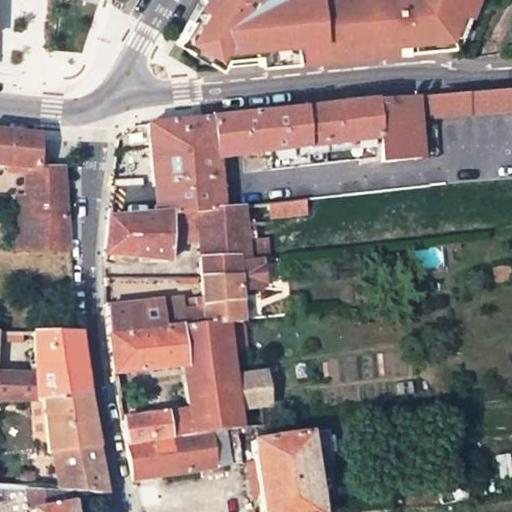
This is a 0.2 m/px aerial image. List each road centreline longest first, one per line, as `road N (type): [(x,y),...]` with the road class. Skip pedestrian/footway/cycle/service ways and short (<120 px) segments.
road 1 (unclassified): [(92,115),(511,77)]
road 2 (residential): [(120,511),(87,324),(92,115)]
road 3 (tertiary): [(166,0),(92,115)]
